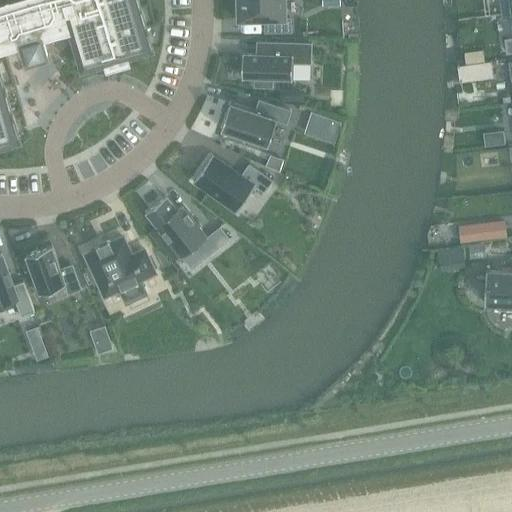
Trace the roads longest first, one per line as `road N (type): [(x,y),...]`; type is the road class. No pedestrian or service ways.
road 1 (unclassified): [(0,509),(511,425)]
road 2 (residential): [(0,209),(65,202),(138,161),(169,126),(190,84),(201,0)]
road 3 (track): [(232,511),(511,464)]
